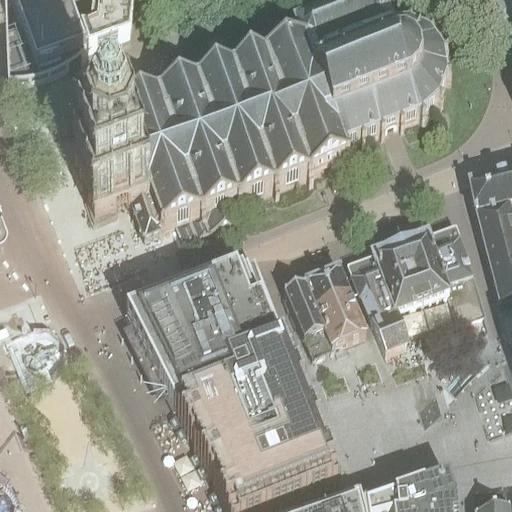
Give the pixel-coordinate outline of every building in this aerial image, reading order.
[(13,0),(14,17),(14,18),(13,19),(12,20),(12,21),(11,22),(11,24),(11,25),(11,26),(12,28),(12,29),(14,29),(15,30),(16,30),(17,30),(19,30),(18,31),(19,32),(20,32),(21,37),(20,38),(27,57),(35,80),(63,69),(77,65),(80,69),(85,65),(84,62),(62,0),(13,0)] [(62,0),(84,62),(102,56),(128,46),(133,0),(62,0)] [(361,12),(358,5),(296,30),(293,35),(300,52),(300,53),(268,65),(268,64),(267,65),(264,58),(259,60),(262,67),(234,76),(231,70),(227,72),(229,78),(198,90),(196,83),(191,85),(193,91),(159,103),(152,100),(150,106),(125,114),(122,115),(117,113),(114,117),(119,120),(129,146),(153,208),(165,236),(174,233),(182,252),(209,241),(209,240),(238,229),(234,218),(238,217),(242,216),(240,209),(272,198),(274,204),(279,203),(276,196),(306,186),(308,192),(312,191),(310,183),(311,182),(320,178),(321,179),(323,178),(322,177),(332,172),(333,174),(335,173),(334,172),(343,168),(343,169),(348,167),(346,162),(345,163),(344,159),(346,158),(344,154),(359,148),(360,153),(364,151),(362,147),(378,141),(380,145),(384,144),(382,140),(385,138),(386,136),(392,134),(394,135),(397,134),(399,138),(403,136),(401,132),(418,126),(420,130),(424,128),(422,124),(436,111),(440,113),(442,110),(438,107),(445,89),(449,89),(450,85),(445,85),(443,66),(447,64),(446,60),(441,62),(430,47),(433,43),(430,40),(427,44),(410,35),(411,30),(407,29),(406,34),(392,35),(380,5),(361,12)] [(131,216),(132,216),(153,208),(129,146),(109,153),(107,157),(109,161),(103,163),(98,165),(97,161),(93,159),(69,167),(78,192),(82,193),(86,191),(88,196),(90,202),(85,203),(83,207),(92,231),(115,222),(117,218),(115,214),(121,212),(126,210),(128,215),(131,216)] [(511,182),(470,193),(468,194),(474,223),(511,214),(511,182)] [(162,243),(165,236),(153,208),(132,216),(143,247),(158,241),(162,243)] [(511,214),(474,223),(477,232),(479,240),(498,312),(511,308),(511,230),(511,225),(511,224),(511,214)] [(456,332),(482,324),(468,272),(455,237),(454,236),(453,236),(427,246),(426,245),(371,265),(371,266),(347,275),(346,275),(346,276),(347,277),(374,340),(384,363),(406,355),(394,323),(446,304),(456,332)] [(284,355),(253,276),(200,297),(125,326),(172,419),(230,396),(223,379),(284,355)] [(338,281),(304,294),(332,357),(340,354),(364,344),(365,344),(338,281)] [(332,357),(304,294),(283,302),(318,384),(347,373),(340,354),(332,357)] [(511,308),(498,312),(505,336),(511,333),(511,308)] [(299,392),(284,355),(223,379),(230,396),(172,419),(208,488),(213,497),(219,511),(295,511),(340,495),(325,458),(299,392)] [(477,360),(445,390),(453,399),(485,368),(481,364),(477,360)] [(427,496),(420,499),(387,511),(454,511),(455,511),(448,488),(427,496)]
